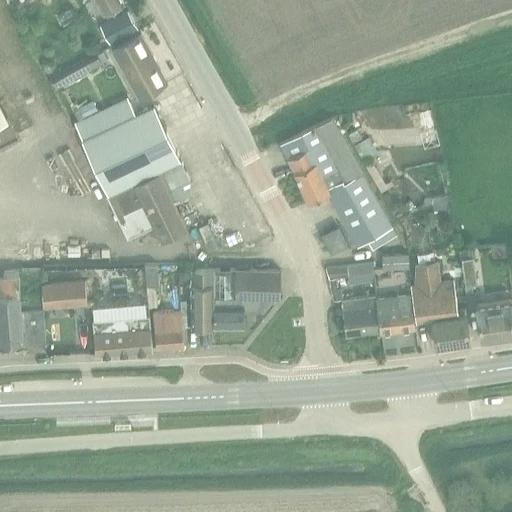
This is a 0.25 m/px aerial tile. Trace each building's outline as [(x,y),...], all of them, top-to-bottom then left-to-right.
[(100,0),(107,13),(125,3),(122,0),(100,0)] [(13,3),(0,8),(15,47),(28,42),(13,3)] [(110,43),(120,37),(138,28),(128,10),(101,25),(110,43)] [(56,18),(61,26),(73,18),(68,11),(56,18)] [(139,98),(150,92),(168,82),(141,34),(113,49),(139,98)] [(97,55),(52,80),(56,88),(101,63),(108,60),(104,52),(97,55)] [(128,96),(76,122),(127,238),(155,226),(162,242),(187,230),(170,192),(192,182),(181,160),(154,105),(136,114),(128,97),(128,96)] [(213,154),(213,108),(204,108),(204,154),(213,154)] [(286,141),(280,143),(309,203),(328,194),(358,248),(368,242),(372,250),(397,236),(393,228),(363,174),(333,119),(326,122),(299,134),(286,141)] [(380,151),(396,144),(389,128),(372,135),(380,151)] [(358,129),(348,134),(353,144),(363,139),(358,129)] [(235,164),(227,169),(237,187),(245,182),(235,164)] [(446,194),(432,197),(435,210),(448,208),(446,194)] [(241,209),(220,216),(226,232),(236,228),(242,246),(252,243),(241,209)] [(325,234),(332,251),(346,244),(338,228),(325,234)] [(477,284),(473,257),(476,256),(475,247),(460,249),(465,286),(477,284)] [(383,270),(409,269),(408,253),(382,254),(383,270)] [(469,341),(467,321),(465,308),(458,309),(454,280),(440,282),(437,260),(435,261),(434,254),(416,256),(418,263),(416,264),(416,266),(412,265),(411,283),(416,284),(416,285),(411,286),(412,291),(413,301),(416,321),(433,319),(437,345),(469,341)] [(341,266),(327,269),(328,276),(332,291),(334,301),(342,300),(346,336),(382,332),(376,298),(376,296),(371,296),(362,297),(348,299),(343,300),(341,288),(338,289),(336,276),(343,276),(348,275),(349,284),(374,281),(372,262),(341,266)] [(158,265),(146,265),(148,286),(160,285),(158,265)] [(0,348),(24,347),(24,346),(46,344),(43,307),(88,302),(86,279),(42,283),(40,266),(4,269),(5,277),(0,277),(0,348)] [(214,327),(214,326),(214,269),(191,269),(191,327),(214,327)] [(281,270),(214,269),(214,326),(244,326),(244,313),(261,313),(261,298),(281,298),(281,270)] [(376,298),(382,332),(415,327),(413,307),(412,299),(411,294),(376,298)] [(511,334),(511,301),(511,300),(477,305),(482,339),(511,334)] [(159,308),(153,309),(157,348),(184,346),(181,310),(159,312),(159,308)] [(150,315),(93,320),(94,329),(94,334),(96,354),(153,349),(151,329),(151,324),(150,315)]
